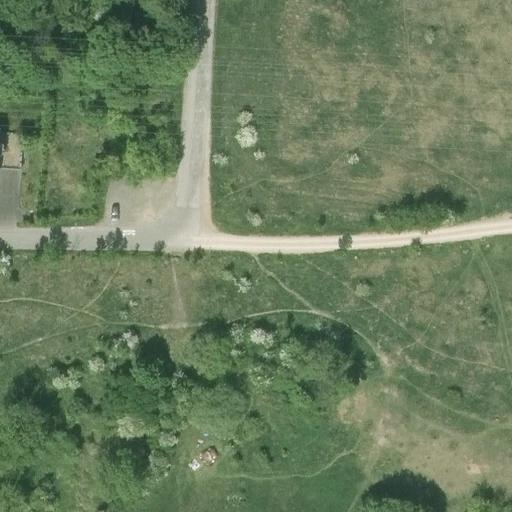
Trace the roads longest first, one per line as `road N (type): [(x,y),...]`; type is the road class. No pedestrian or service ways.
road 1 (track): [(511,223),(311,244),(166,233),(180,331)]
road 2 (residential): [(0,240),(166,233),(190,182),(205,0)]
